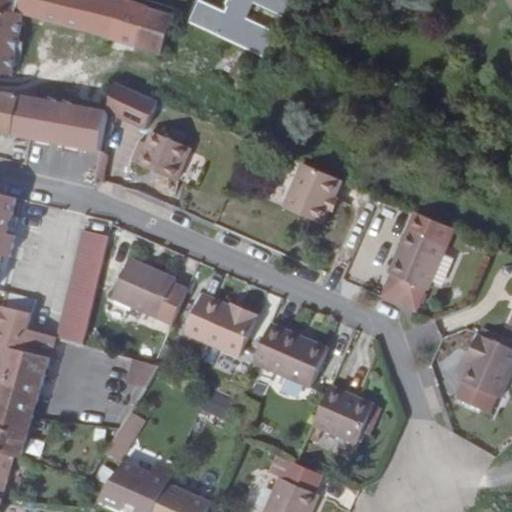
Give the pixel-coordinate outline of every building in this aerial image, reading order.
[(30,18),(31,0),(0,0),(0,11),(27,17),(30,18)] [(31,0),(30,18),(145,51),(155,11),(112,0),(31,0)] [(29,44),(25,43),(27,17),(0,11),(0,75),(19,79),(21,63),(27,63),(29,44)] [(182,62),(194,24),(175,18),(155,11),(145,51),(182,62)] [(205,38),(211,40),(214,33),(208,30),(205,38)] [(203,75),(235,91),(253,52),(222,37),(211,60),(203,75)] [(112,86),(114,78),(100,71),(96,81),(112,86)] [(146,125),(160,96),(117,79),(105,115),(146,125)] [(0,131),(98,152),(105,115),(0,92),(0,131)] [(179,176),(192,143),(152,126),(139,160),(179,176)] [(322,217),(341,173),(303,157),(282,201),(322,217)] [(8,228),(17,193),(0,188),(0,258),(2,251),(9,252),(15,230),(8,228)] [(406,223),(388,266),(391,267),(425,282),(428,284),(445,239),(406,223)] [(55,333),(81,341),(109,232),(82,226),(55,333)] [(112,295),(173,320),(187,285),(172,280),(174,275),(130,256),(112,295)] [(383,285),(417,300),(425,282),(391,267),(383,285)] [(239,302),(238,306),(201,292),(184,329),(240,352),(257,310),(239,302)] [(44,329),(25,324),(30,308),(0,298),(0,399),(31,408),(51,344),(40,340),(44,329)] [(312,381),(329,341),(271,317),(254,357),(312,381)] [(462,375),(502,391),(511,367),(511,341),(478,327),(470,347),(475,349),(462,375)] [(51,344),(55,333),(44,329),(40,340),(51,344)] [(156,364),(155,364),(134,358),(125,382),(142,388),(156,364)] [(376,397),(331,380),(316,419),(360,438),(365,426),(376,397)] [(222,419),(230,401),(207,391),(200,409),(222,419)] [(370,427),(381,400),(376,397),(365,426),(370,427)] [(0,445),(12,450),(18,451),(31,408),(0,399),(0,445)] [(141,417),(129,408),(120,422),(115,429),(127,436),(141,417)] [(127,436),(115,429),(103,448),(115,455),(127,436)] [(0,490),(12,450),(0,445),(0,490)] [(132,505),(128,511),(153,511),(165,484),(172,468),(152,459),(146,471),(118,457),(96,491),(118,502),(120,499),(132,505)] [(307,511),(317,491),(278,476),(261,511),(307,511)] [(204,511),(208,505),(165,484),(153,511),(204,511)]
